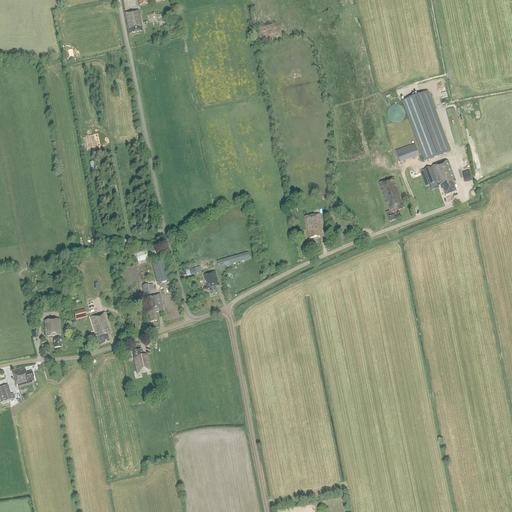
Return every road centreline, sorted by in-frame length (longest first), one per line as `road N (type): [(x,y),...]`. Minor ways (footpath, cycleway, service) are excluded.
road 1 (residential): [(189,321),(118,0)]
road 2 (residential): [(227,307),(333,251),(466,198)]
road 3 (unclassified): [(266,511),(227,307)]
road 4 (residential): [(0,367),(95,352),(189,321)]
